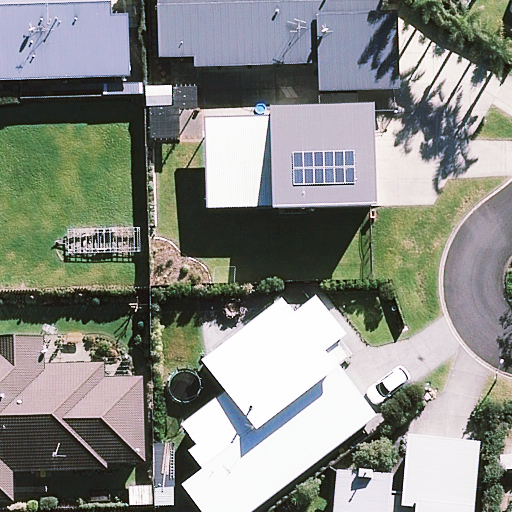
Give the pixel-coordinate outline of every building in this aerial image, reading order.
[(0,0),(0,84),(130,81),(128,3),(113,3),(112,0),(0,0)] [(159,0),(161,59),(201,58),(202,70),(319,67),(320,95),(399,93),(397,7),(369,8),(369,0),(159,0)] [(439,0),(464,15),(473,0),(439,0)] [(179,84),(148,84),(149,152),(180,151),(179,84)] [(271,112),(271,127),(209,127),(208,213),(375,213),(376,112),(271,112)] [(294,322),(281,305),(204,364),(228,395),(183,429),(196,447),(188,453),(205,475),(185,490),(201,511),(255,511),(375,421),(324,354),(344,338),(318,304),(294,322)] [(0,504),(14,505),(13,474),(144,471),(141,382),(105,383),(104,368),(44,370),(43,340),(0,341),(0,504)] [(406,479),(393,478),(338,473),(334,511),(473,511),(479,446),(409,440),(406,479)]
